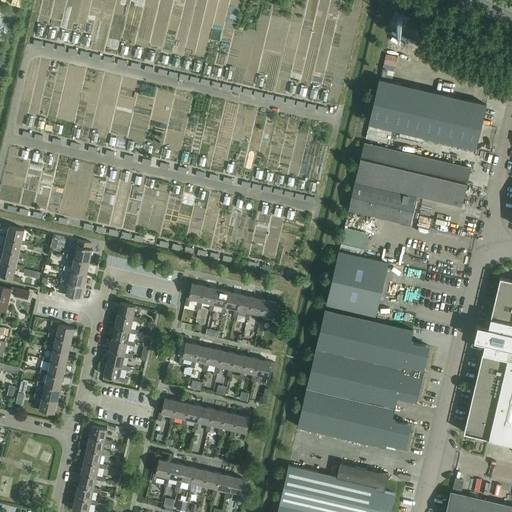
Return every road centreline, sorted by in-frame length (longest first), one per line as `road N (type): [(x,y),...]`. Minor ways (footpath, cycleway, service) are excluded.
road 1 (track): [(27,51),(338,122)]
road 2 (track): [(6,140),(317,209)]
road 3 (track): [(301,277),(367,0)]
road 4 (unclassified): [(421,511),(484,241)]
road 5 (residential): [(82,398),(111,272),(183,288)]
road 6 (track): [(0,167),(39,0)]
road 7 (unclassified): [(484,241),(511,124)]
